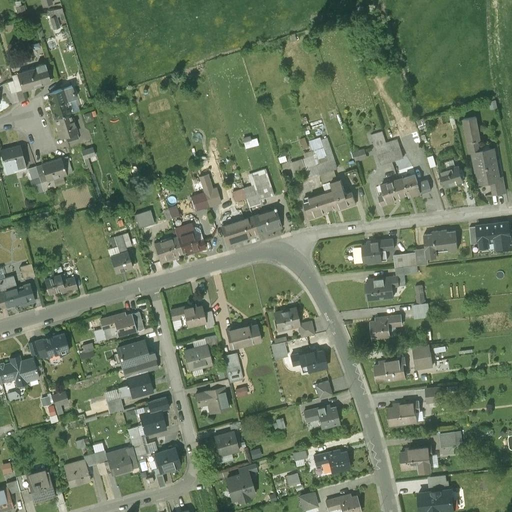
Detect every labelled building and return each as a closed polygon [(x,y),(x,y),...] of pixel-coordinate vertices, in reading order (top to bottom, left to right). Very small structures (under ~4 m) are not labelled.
[(59,27),(56,16),(51,18),(54,29),(59,27)] [(50,82),(45,63),(35,66),(36,68),(17,75),(21,89),(22,91),(50,82)] [(16,91),(21,89),(17,75),(11,76),(13,81),(16,91)] [(10,92),(16,91),(13,81),(7,82),(10,92)] [(75,98),(71,85),(46,93),(54,119),(55,118),(70,113),(66,101),(75,98)] [(71,113),(70,113),(55,118),(61,138),(66,137),(77,134),(71,113)] [(472,153),(475,153),(475,152),(473,143),(480,142),(475,117),(463,120),(469,154),(472,153)] [(78,139),(77,134),(66,137),(68,142),(78,139)] [(258,134),(245,138),(247,148),(261,144),(258,134)] [(18,146),(0,150),(0,154),(5,173),(24,168),(18,146)] [(92,149),(81,152),(83,160),(94,157),(92,149)] [(389,152),(392,161),(403,158),(400,149),(389,152)] [(475,153),(472,153),(478,185),(491,182),(498,181),(497,178),(492,153),(482,155),(481,151),(475,152),(475,153)] [(389,152),(378,156),(381,165),(392,161),(389,152)] [(435,154),(428,156),(431,166),(438,164),(435,154)] [(72,172),(67,157),(61,158),(66,174),(72,172)] [(94,157),(83,160),(88,176),(93,174),(90,164),(95,162),(94,157)] [(43,176),(38,177),(43,192),(46,191),(55,188),(53,179),(67,175),(66,174),(61,158),(40,165),(43,176)] [(317,165),(320,174),(331,170),(328,161),(317,165)] [(317,165),(306,168),(309,178),(320,174),(317,165)] [(459,166),(439,172),(444,188),(464,182),(459,166)] [(38,177),(35,167),(27,169),(30,180),(38,177)] [(415,175),(398,180),(403,196),(411,193),(412,196),(427,192),(424,182),(419,184),(415,175)] [(30,180),(34,194),(43,192),(38,177),(30,180)] [(252,177),(241,181),(244,189),(246,198),(257,195),(259,201),(273,194),(269,180),(254,185),(252,177)] [(498,181),(491,182),(491,185),(494,185),(495,195),(505,194),(502,178),(497,178),(498,181)] [(398,180),(381,186),(384,195),(379,197),(382,206),(397,201),(396,198),(403,196),(398,180)] [(343,187),(326,193),(331,209),(334,207),(335,211),(355,204),(351,192),(345,194),(343,187)] [(246,198),(244,189),(232,193),(235,202),(246,198)] [(87,191),(70,196),(73,207),(90,202),(87,191)] [(204,193),(191,197),(195,211),(208,206),(204,193)] [(326,193),(303,201),(309,219),(324,214),(323,211),(331,209),(326,193)] [(220,207),(227,204),(223,194),(217,196),(220,207)] [(176,207),(168,209),(171,218),(179,216),(176,207)] [(252,217),(258,233),(261,232),(262,235),(282,228),(276,209),(274,210),(273,210),(252,217)] [(135,215),(139,229),(154,224),(150,210),(135,215)] [(252,217),(235,222),(242,241),(254,237),(253,234),(258,233),(252,217)] [(242,241),(235,222),(221,227),(228,246),(242,241)] [(508,223),(476,227),(479,244),(480,244),(480,248),(488,247),(488,243),(495,242),(496,250),(511,248),(508,223)] [(197,228),(195,227),(193,228),(192,224),(174,229),(177,237),(182,253),(190,250),(191,254),(206,249),(203,240),(200,232),(199,230),(198,229),(197,228)] [(471,245),(479,244),(476,227),(469,228),(471,245)] [(432,234),(423,235),(425,249),(426,259),(427,259),(436,258),(436,253),(457,251),(455,232),(446,233),(446,231),(432,232),(432,234)] [(122,235),(114,238),(118,249),(125,247),(122,235)] [(163,252),(157,254),(160,263),(175,258),(174,255),(182,253),(177,237),(160,243),(163,252)] [(361,247),(353,248),(355,263),(363,263),(387,261),(386,250),(394,249),(393,240),(367,243),(367,246),(361,247)] [(426,259),(425,249),(415,250),(415,253),(417,266),(428,265),(427,259),(426,259)] [(132,268),(127,252),(111,258),(116,273),(132,268)] [(402,268),(417,266),(415,253),(401,255),(402,268)] [(31,264),(19,267),(23,280),(35,277),(31,264)] [(417,266),(402,268),(403,275),(417,274),(417,266)] [(0,286),(2,293),(6,307),(20,303),(21,305),(34,302),(29,284),(16,288),(12,276),(0,279),(0,286)] [(60,276),(45,280),(49,294),(63,290),(64,293),(65,292),(62,281),(60,276)] [(62,281),(65,292),(77,289),(73,278),(62,281)] [(371,280),(372,283),(366,284),(368,301),(393,298),(392,291),(390,290),(389,285),(397,284),(396,278),(376,280),(376,279),(371,280)] [(417,303),(424,302),(422,284),(415,285),(417,303)] [(431,302),(416,303),(417,317),(432,316),(431,302)] [(186,322),(187,327),(205,323),(203,313),(201,307),(190,309),(190,306),(170,311),(172,320),(180,318),(181,324),(186,322)] [(298,324),(294,309),(274,313),(278,330),(289,328),(289,327),(297,325),(297,326),(298,325),(298,324)] [(105,339),(143,328),(139,312),(120,317),(119,314),(100,320),(105,339)] [(211,312),(203,313),(205,323),(206,329),(215,327),(211,312)] [(381,318),(381,321),(370,323),(372,339),(390,337),(388,324),(393,324),(394,326),(402,325),(401,316),(381,318)] [(313,335),(310,321),(298,324),(298,325),(301,338),(313,335)] [(250,324),(226,330),(231,349),(261,342),(257,325),(251,327),(250,324)] [(63,333),(35,342),(40,359),(59,353),(60,356),(69,351),(63,333)] [(147,354),(144,341),(117,348),(123,369),(155,359),(153,352),(147,354)] [(38,354),(34,342),(28,344),(31,355),(38,354)] [(283,342),(271,345),(274,359),(285,357),(286,357),(287,357),(283,342)] [(184,351),(189,371),(211,365),(206,345),(184,351)] [(433,366),(431,352),(428,353),(426,345),(413,348),(415,356),(416,356),(418,368),(433,366)] [(326,367),(322,351),(311,354),(310,351),(290,356),(292,365),(300,363),(303,373),(326,367)] [(237,355),(223,359),(228,379),(229,385),(243,382),(237,355)] [(12,364),(0,367),(0,379),(1,383),(16,378),(18,387),(27,385),(26,382),(39,378),(33,358),(20,362),(19,358),(11,360),(12,364)] [(374,366),(376,382),(404,378),(403,368),(406,367),(405,358),(385,361),(385,364),(374,366)] [(126,378),(147,372),(158,369),(155,359),(123,369),(125,378),(126,378)] [(150,384),(147,372),(126,378),(132,397),(152,392),(150,384)] [(215,382),(217,389),(223,387),(224,388),(229,386),(229,385),(228,379),(215,382)] [(332,395),(328,382),(315,385),(319,399),(332,395)] [(248,385),(237,388),(239,396),(250,393),(248,385)] [(205,392),(195,395),(197,402),(207,401),(210,413),(229,408),(224,388),(223,387),(217,389),(205,392)] [(440,388),(427,390),(427,396),(441,395),(440,388)] [(66,391),(50,395),(56,415),(64,413),(62,405),(69,403),(66,391)] [(169,410),(166,397),(148,402),(149,407),(144,408),(145,413),(140,414),(143,425),(128,429),(131,438),(141,435),(142,436),(166,430),(164,421),(162,412),(169,410)] [(399,404),(400,407),(388,408),(390,424),(417,421),(415,412),(420,411),(419,401),(399,404)] [(335,407),(324,410),(323,407),(304,412),(306,421),(319,418),(321,428),(339,423),(335,407)] [(229,425),(231,430),(241,427),(240,422),(229,425)] [(214,437),(219,456),(238,450),(233,431),(214,437)] [(448,433),(438,434),(440,450),(450,449),(448,433)] [(131,438),(136,456),(147,454),(145,447),(142,436),(141,435),(131,438)] [(145,447),(147,454),(156,451),(154,444),(145,447)] [(400,452),(402,468),(420,466),(418,454),(423,454),(424,456),(433,455),(431,446),(411,448),(411,451),(400,452)] [(135,457),(132,447),(105,454),(107,461),(104,462),(107,473),(111,472),(112,475),(138,467),(136,461),(135,457)] [(180,467),(174,447),(155,453),(161,473),(172,470),(174,472),(178,471),(179,468),(180,467)] [(261,447),(252,449),(254,458),(264,455),(261,447)] [(104,450),(94,453),(97,464),(100,475),(107,473),(104,462),(107,461),(105,454),(104,450)] [(304,450),(292,453),(294,461),(306,458),(304,450)] [(350,468),(346,452),(335,455),(334,452),(315,456),(317,465),(325,463),(324,461),(329,460),(332,472),(350,468)] [(84,460),(86,467),(97,464),(94,453),(83,456),(84,460)] [(84,460),(63,466),(66,476),(68,476),(70,486),(89,481),(86,472),(87,472),(86,467),(84,460)] [(238,468),(240,475),(247,473),(247,474),(256,471),(254,464),(238,468)] [(52,485),(47,468),(26,474),(27,477),(30,488),(31,493),(32,492),(35,501),(53,496),(50,486),(52,485)] [(287,474),(290,484),(302,481),(300,471),(287,474)] [(141,477),(145,491),(159,487),(155,473),(141,477)] [(230,493),(233,500),(238,498),(239,501),(249,498),(248,495),(253,494),(247,474),(247,473),(240,475),(226,479),(228,486),(227,489),(228,491),(230,493)] [(427,477),(429,492),(449,490),(448,481),(446,481),(445,475),(427,477)] [(19,491),(30,488),(27,477),(16,480),(19,491)] [(7,487),(9,494),(19,491),(16,480),(6,483),(7,487)] [(9,494),(7,487),(0,489),(0,511),(12,508),(10,499),(10,498),(9,494)] [(429,492),(418,493),(420,511),(440,511),(453,511),(451,490),(449,490),(429,492)] [(64,503),(61,492),(56,494),(59,505),(64,503)] [(318,507),(314,493),(299,498),(303,511),(318,507)] [(360,511),(361,511),(357,496),(346,499),(345,496),(326,501),(328,510),(336,508),(336,505),(340,504),(341,511),(360,511)]
